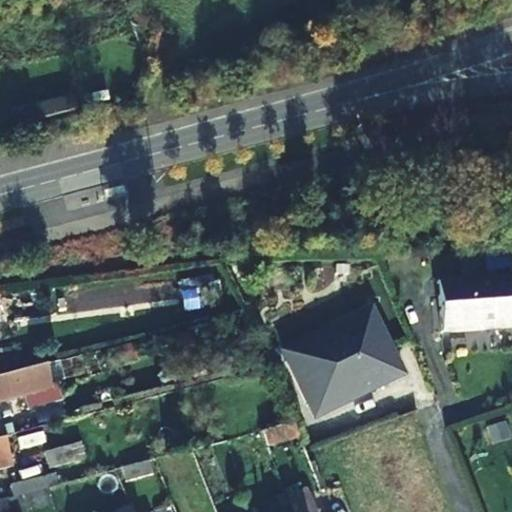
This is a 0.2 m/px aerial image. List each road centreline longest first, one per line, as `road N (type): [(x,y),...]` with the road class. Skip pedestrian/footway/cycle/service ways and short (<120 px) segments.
road 1 (tertiary): [(0,194),(393,91)]
road 2 (unknown): [(465,511),(441,449),(446,407),(421,321),(421,289)]
road 3 (tertiary): [(511,41),(393,91)]
